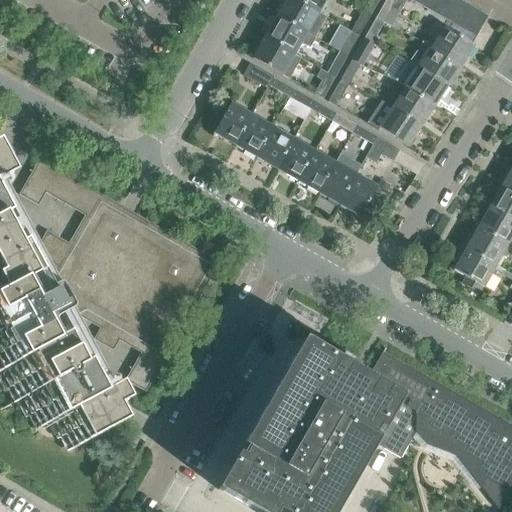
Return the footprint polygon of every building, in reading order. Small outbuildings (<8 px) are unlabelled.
[(305,34),(306,34),(317,14),(293,0),(285,0),(275,17),(305,34)] [(293,0),(317,14),(325,0),(293,0)] [(367,0),(361,11),(370,16),(378,0),(367,0)] [(406,0),(385,0),(375,19),(383,24),(391,27),(406,0)] [(433,13),(440,0),(426,0),(422,7),(433,13)] [(454,0),(440,0),(433,13),(443,19),(454,0)] [(457,0),(454,0),(443,19),(454,25),(466,5),(457,0)] [(454,25),(461,30),(464,31),(476,11),(466,5),(454,25)] [(350,32),(358,37),(370,16),(361,11),(350,32)] [(476,11),(464,31),(475,37),(486,17),(476,11)] [(309,48),(315,39),(306,34),(305,34),(275,17),(263,38),(293,55),(299,45),(309,48)] [(371,44),(374,39),(383,24),(375,19),(363,40),(371,44)] [(431,48),(459,67),(473,47),(445,28),(431,48)] [(358,37),(350,32),(338,53),(346,58),(358,37)] [(263,38),(251,60),(281,77),(293,55),(263,38)] [(371,44),(363,40),(351,61),(359,65),(371,44)] [(409,62),(446,87),(459,67),(431,48),(423,43),(409,62)] [(346,58),(338,53),(326,74),(334,79),(346,58)] [(359,65),(351,61),(339,82),(347,86),(359,65)] [(404,88),(433,107),(446,87),(409,62),(396,82),(404,88)] [(266,90),(268,87),(273,78),(249,65),(242,76),(266,90)] [(334,79),(326,74),(314,95),(322,100),(334,79)] [(273,78),(268,87),(289,98),(293,90),(273,78)] [(347,86),(339,82),(327,103),(335,107),(347,86)] [(404,88),(391,108),(419,127),(433,107),(404,88)] [(314,102),(293,90),(289,98),(310,110),(314,102)] [(250,110),(229,99),(218,118),(221,120),(213,134),(233,146),(250,117),(247,115),(250,110)] [(314,102),(310,110),(330,122),(335,114),(314,102)] [(406,147),(419,127),(391,108),(377,128),(406,147)] [(356,126),(335,114),(330,122),(351,134),(356,126)] [(271,129),(250,117),(233,146),(254,158),(271,129)] [(377,138),(356,126),(351,134),(372,146),(377,138)] [(254,158),(275,170),(292,140),(271,129),(254,158)] [(377,138),(372,146),(365,159),(375,165),(380,156),(392,162),(399,150),(377,138)] [(39,429),(55,420),(71,451),(77,447),(117,426),(120,425),(130,419),(129,417),(122,404),(133,398),(123,382),(100,394),(69,334),(57,340),(46,318),(47,317),(55,320),(73,331),(79,320),(91,299),(86,296),(74,317),(64,312),(76,290),(65,296),(60,287),(57,285),(41,294),(39,302),(38,303),(27,281),(39,274),(0,199),(0,180),(18,171),(1,139),(0,139),(0,372),(1,372),(17,402),(24,399),(33,417),(36,422),(39,429)] [(313,152),(292,140),(275,170),(296,182),(313,152)] [(296,182),(317,194),(334,164),(313,152),(296,182)] [(56,172),(37,161),(30,172),(49,183),(56,172)] [(355,176),(334,164),(317,194),(338,205),(355,176)] [(511,193),(511,167),(501,188),(511,193)] [(49,183),(30,172),(24,184),(43,194),(49,183)] [(56,172),(49,183),(43,194),(53,200),(66,178),(56,172)] [(355,176),(338,205),(359,217),(367,203),(377,208),(386,194),(385,193),(375,187),(355,176)] [(66,178),(53,200),(63,206),(76,184),(66,178)] [(378,181),(375,187),(385,193),(389,186),(378,181)] [(17,196),(36,206),(43,194),(24,184),(17,196)] [(63,206),(73,212),(86,189),(76,184),(63,206)] [(489,208),(511,221),(511,193),(501,188),(489,208)] [(86,189),(73,212),(83,217),(84,215),(90,205),(96,195),(86,189)] [(96,195),(90,205),(109,216),(115,206),(96,195)] [(109,216),(90,205),(84,215),(104,226),(109,216)] [(511,236),(511,221),(489,208),(477,229),(507,246),(511,236)] [(84,215),(83,217),(78,225),(98,236),(104,226),(84,215)] [(151,240),(157,230),(137,219),(131,229),(151,240)] [(98,236),(78,225),(73,235),(92,246),(98,236)] [(145,250),(150,241),(151,240),(131,229),(126,239),(145,250)] [(507,246),(477,229),(465,250),(495,267),(496,266),(507,246)] [(169,252),(176,241),(157,230),(151,240),(150,241),(169,252)] [(56,238),(45,232),(37,244),(32,255),(43,261),(56,238)] [(73,235),(67,245),(86,256),(92,246),(73,235)] [(61,255),(67,245),(56,238),(43,261),(54,268),(55,265),(61,255)] [(120,249),(139,260),(144,251),(145,250),(126,239),(120,249)] [(163,262),(169,252),(150,241),(145,250),(144,251),(163,262)] [(81,266),(86,256),(67,245),(61,255),(81,266)] [(461,248),(449,269),(465,278),(461,285),(479,295),(490,275),(499,280),(501,276),(504,271),(496,266),(495,267),(465,250),(461,248)] [(133,270),(138,261),(139,260),(120,249),(114,259),(133,270)] [(144,251),(139,260),(138,261),(158,272),(163,262),(144,251)] [(211,275),(218,265),(197,253),(191,264),(211,275)] [(61,255),(55,265),(75,277),(81,266),(61,255)] [(128,280),(133,271),(133,270),(114,259),(108,269),(128,280)] [(152,283),(158,272),(138,261),(133,270),(133,271),(152,283)] [(185,274),(205,286),(211,275),(191,264),(185,274)] [(75,277),(55,265),(54,268),(49,275),(69,287),(75,277)] [(103,279),(122,290),(127,281),(128,280),(108,269),(103,279)] [(133,271),(128,280),(127,281),(146,293),(152,283),(133,271)] [(511,276),(504,271),(501,276),(511,283),(511,282),(511,276)] [(179,285),(199,297),(205,286),(185,274),(179,285)] [(116,300),(121,291),(122,290),(103,279),(97,289),(116,300)] [(140,303),(146,293),(127,281),(122,290),(121,291),(140,303)] [(173,296),(193,308),(199,297),(179,285),(173,296)] [(110,310),(115,301),(116,300),(97,289),(91,299),(101,304),(110,310)] [(76,290),(64,312),(74,317),(86,296),(76,290)] [(134,313),(140,303),(121,291),(116,300),(115,301),(134,313)] [(166,306),(187,318),(193,308),(173,296),(166,306)] [(79,320),(88,326),(101,304),(91,299),(79,320)] [(115,301),(110,310),(109,311),(129,323),(134,313),(115,301)] [(104,321),(109,311),(110,310),(101,304),(88,326),(98,331),(104,321)] [(160,317),(181,329),(187,318),(166,306),(160,317)] [(123,333),(129,323),(109,311),(104,321),(123,333)] [(154,328),(174,340),(181,329),(160,317),(154,328)] [(117,343),(123,333),(104,321),(98,331),(98,332),(117,343)] [(148,339),(168,350),(174,340),(154,328),(148,339)] [(111,353),(117,343),(98,332),(92,342),(111,353)] [(142,349),(162,361),(168,350),(148,339),(142,349)] [(367,378),(303,340),(218,490),(255,511),(337,511),(374,449),(398,463),(415,434),(424,444),(454,456),(479,488),(484,479),(507,492),(511,483),(511,430),(381,354),(367,378)] [(136,360),(156,372),(162,361),(142,349),(136,360)] [(129,371),(150,382),(156,372),(136,360),(129,371)] [(129,371),(123,381),(144,393),(150,382),(129,371)] [(479,488),(496,510),(507,492),(484,479),(479,488)]
